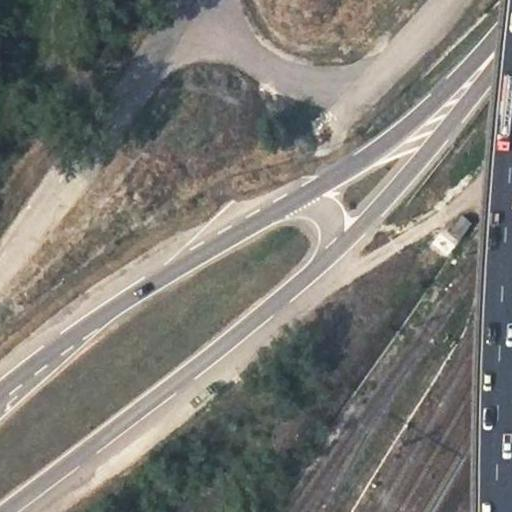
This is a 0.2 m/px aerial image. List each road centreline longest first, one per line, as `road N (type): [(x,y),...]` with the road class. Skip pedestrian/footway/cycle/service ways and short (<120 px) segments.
road 1 (secondary): [(4,511),(339,249)]
road 2 (secondary): [(300,196),(107,312),(12,382)]
road 3 (secondary): [(511,23),(386,145),(300,196)]
road 4 (motorway): [(511,238),(503,511)]
road 5 (secondary): [(339,249),(511,44)]
